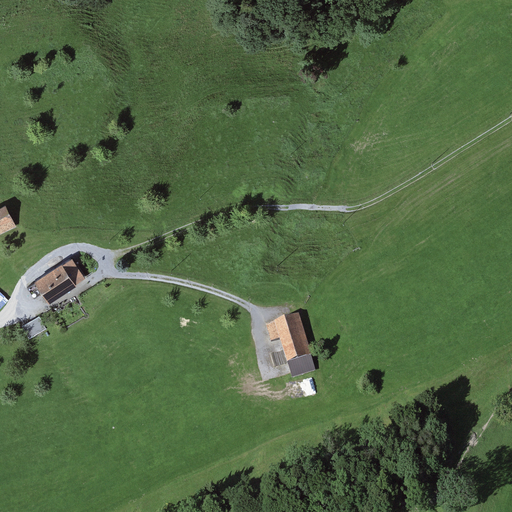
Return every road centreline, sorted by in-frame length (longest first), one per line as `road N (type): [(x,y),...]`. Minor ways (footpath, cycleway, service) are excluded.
road 1 (track): [(511,119),(367,206),(259,207),(124,253),(77,248),(50,258),(27,276),(0,320)]
road 2 (track): [(265,317),(225,295),(106,272),(107,256)]
